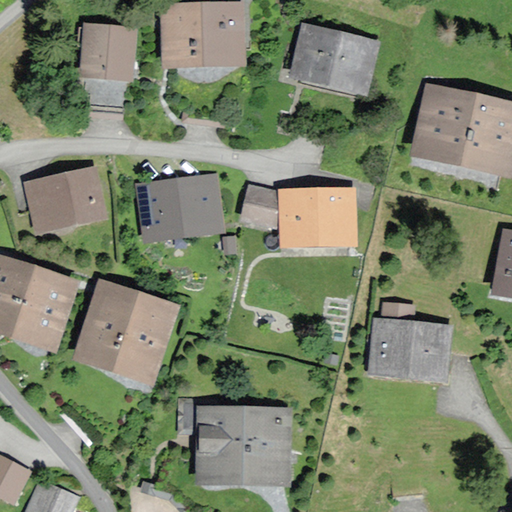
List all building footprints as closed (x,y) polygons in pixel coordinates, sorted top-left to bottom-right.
[(235,49),(251,49),(250,13),(212,14),(212,8),(193,9),(193,15),(171,15),(173,58),(235,56),(235,49)] [(127,75),(131,34),(82,30),(80,45),(89,46),(87,71),(127,75)] [(371,46),(309,32),(300,70),(361,85),(371,46)] [(127,84),(86,80),(84,111),(124,115),(127,84)] [(192,83),(188,118),(220,122),(224,87),(192,83)] [(330,130),(336,105),(304,98),(298,123),(330,130)] [(425,147),(502,164),(511,122),(511,114),(436,98),(425,147)] [(90,178),(31,191),(38,225),(97,212),(90,178)] [(210,184),(146,192),(151,232),(215,224),(210,184)] [(268,194),(255,190),(248,218),(261,222),(268,194)] [(268,194),(261,222),(289,229),(289,239),(349,237),(348,197),(288,199),(268,194)] [(0,320),(50,337),(65,290),(0,268),(0,320)] [(88,351),(147,371),(165,316),(106,296),(88,351)] [(381,366),(438,371),(442,332),(410,329),(412,309),(386,307),(381,366)] [(207,430),(206,474),(280,475),(281,419),(219,418),(220,403),(184,403),(183,430),(207,430)] [(172,496),(188,511),(222,511),(230,504),(191,465),(165,457),(156,491),(172,496)] [(25,474),(0,460),(0,495),(11,501),(25,474)] [(391,468),(393,498),(424,495),(421,465),(391,468)] [(67,511),(73,500),(43,487),(31,511),(67,511)]
